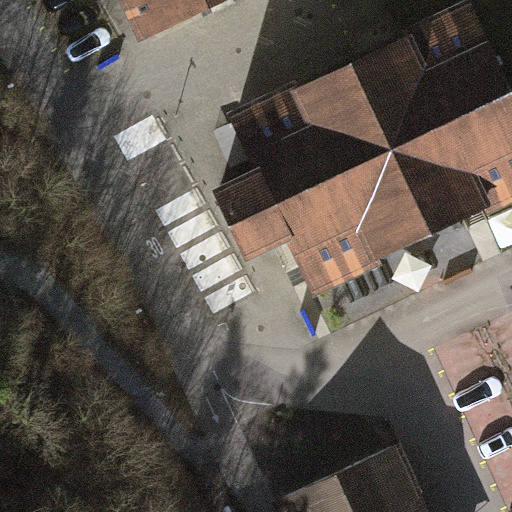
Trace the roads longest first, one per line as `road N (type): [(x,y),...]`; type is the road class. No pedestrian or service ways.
road 1 (residential): [(0,7),(197,352)]
road 2 (residential): [(472,511),(415,390),(260,378),(197,352)]
road 3 (track): [(2,262),(38,286),(198,458),(244,474)]
road 4 (residential): [(197,352),(262,511)]
